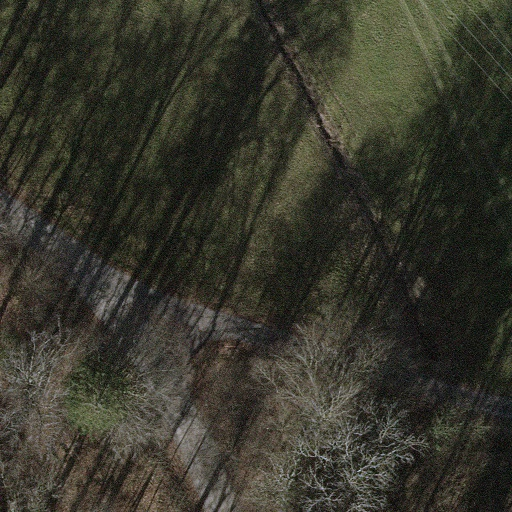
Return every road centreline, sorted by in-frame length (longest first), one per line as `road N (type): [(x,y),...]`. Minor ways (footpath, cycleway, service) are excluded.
road 1 (track): [(511,410),(216,318),(116,309)]
road 2 (track): [(116,309),(173,398),(219,511)]
road 3 (track): [(0,205),(70,258),(116,309)]
